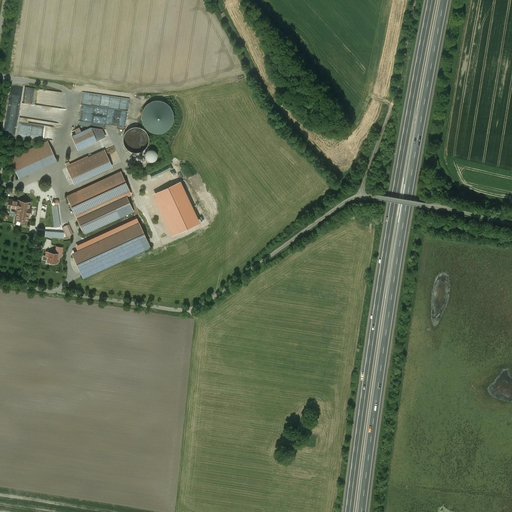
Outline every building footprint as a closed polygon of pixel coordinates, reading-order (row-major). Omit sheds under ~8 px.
[(148,103),(144,107),(142,111),(141,116),(142,121),(144,126),(148,130),(152,132),(157,133),(163,132),(168,129),(172,125),(174,120),(174,114),(172,109),(168,104),(163,101),(158,100),(153,101),(148,103)] [(42,120),(44,105),(15,101),(13,119),(17,120),(15,132),(17,132),(16,135),(23,136),(24,129),(54,133),(55,126),(45,125),(46,120),(42,120)] [(108,113),(107,124),(125,125),(126,114),(108,113)] [(124,134),(123,138),(123,143),(125,147),(128,150),(132,152),(136,153),(141,151),(144,149),(147,146),(148,142),(149,138),(148,134),(145,131),(142,128),(138,127),(134,126),(130,127),(127,130),(124,134)] [(90,127),(72,135),(78,150),(97,141),(90,127)] [(48,142),(11,158),(19,177),(56,161),(48,142)] [(147,151),(146,152),(145,154),(145,156),(146,158),(147,160),(149,161),(151,162),(153,161),(154,161),(156,159),(157,158),(157,156),(157,154),(156,152),(155,151),(153,150),(151,150),(149,150),(147,151)] [(105,151),(67,167),(74,183),(112,167),(105,151)] [(122,172),(67,197),(77,218),(126,196),(132,193),(122,172)] [(77,218),(84,233),(133,211),(126,196),(77,218)] [(30,202),(9,199),(7,207),(18,209),(16,220),(22,220),(21,224),(26,225),(28,215),(29,216),(31,209),(29,208),(30,202)] [(138,222),(72,253),(83,277),(150,246),(138,222)] [(48,263),(57,264),(58,254),(46,252),(45,257),(48,257),(48,263)] [(306,439),(304,447),(310,449),(313,442),(306,439)]
